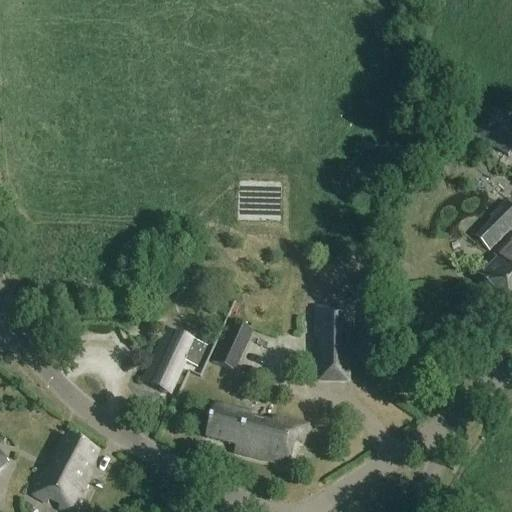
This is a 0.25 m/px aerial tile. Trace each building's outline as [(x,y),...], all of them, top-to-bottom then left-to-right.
[(511,128),(487,115),(474,140),(508,158),(511,150),(511,128)] [(511,209),(505,203),(472,235),(489,253),(511,230),(511,209)] [(511,245),(495,262),(497,264),(481,281),(510,310),(511,308),(511,245)] [(314,308),(313,341),(317,341),(317,385),(350,385),(350,354),(353,354),(354,309),(338,308),(338,312),(329,312),(329,309),(314,308)] [(211,364),(235,375),(253,335),(229,324),(211,364)] [(206,349),(165,331),(140,384),(169,398),(184,364),(196,370),(206,349)] [(214,405),(205,442),(235,450),(233,457),(288,471),(294,445),(304,447),(309,428),(272,419),(271,425),(252,420),(253,415),(214,405)] [(99,455),(66,440),(49,475),(45,472),(32,498),(48,506),(50,502),(61,507),(59,510),(62,511),(78,511),(87,492),(84,491),(90,478),(88,477),(99,455)]
